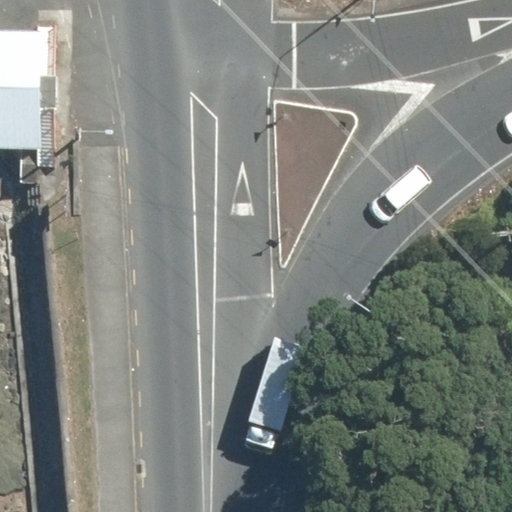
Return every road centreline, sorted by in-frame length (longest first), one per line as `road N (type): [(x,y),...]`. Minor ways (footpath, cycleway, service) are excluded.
road 1 (motorway): [(511,100),(417,169),(339,256),(287,328),(206,473)]
road 2 (unclassified): [(235,61),(235,302),(206,473)]
road 3 (primary): [(206,473),(168,64)]
road 4 (motorway): [(511,18),(376,47),(235,61)]
